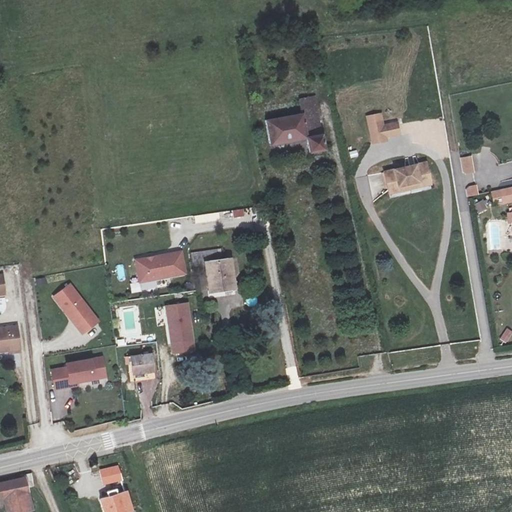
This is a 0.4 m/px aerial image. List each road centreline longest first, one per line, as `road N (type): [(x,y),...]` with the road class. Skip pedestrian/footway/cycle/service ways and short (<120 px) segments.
road 1 (secondary): [(511,363),(214,411),(0,466)]
road 2 (unknown): [(19,282),(39,455),(55,511)]
